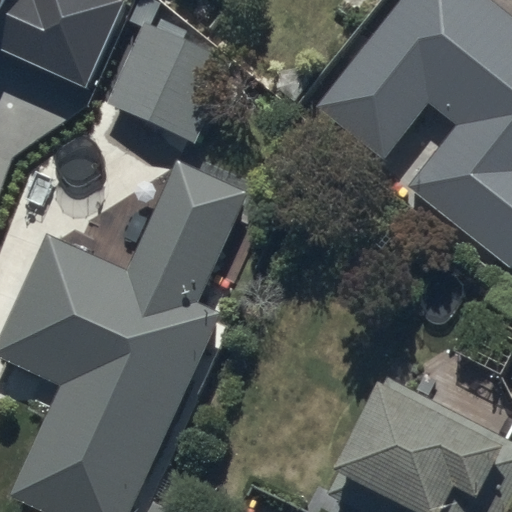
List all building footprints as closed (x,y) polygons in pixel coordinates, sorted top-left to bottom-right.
[(511,26),(477,0),(408,0),(315,122),(387,175),(430,116),(451,131),(444,140),(473,161),(476,156),(511,182),(511,26)] [(202,157),(238,74),(185,51),(149,134),(202,157)] [(240,238),(252,208),(177,176),(145,254),(127,246),(114,278),(53,252),(1,376),(59,400),(14,508),(22,511),(144,511),(224,324),(205,316),(217,286),(235,294),(256,245),(240,238)] [(467,177),(428,222),(511,294),(511,193),(509,190),(497,204),(467,177)] [(454,339),(432,372),(470,397),(492,364),(454,339)] [(335,511),(511,511),(511,436),(511,439),(486,426),(481,437),(391,391),(332,510),(335,511)]
